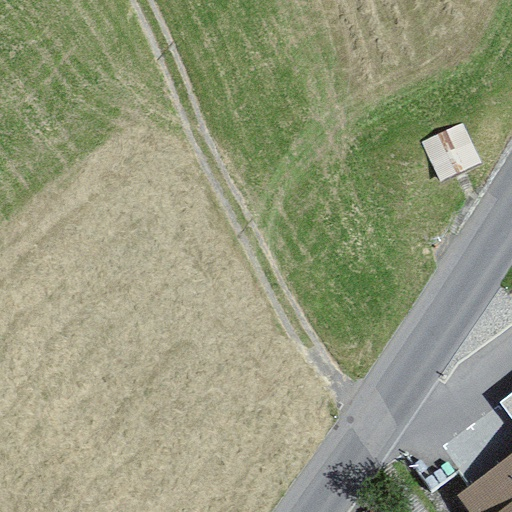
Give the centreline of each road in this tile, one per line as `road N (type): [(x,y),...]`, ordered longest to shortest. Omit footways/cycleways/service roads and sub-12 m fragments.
road 1 (track): [(366,447),(195,125),(141,0)]
road 2 (tertiary): [(511,221),(452,332),(318,511)]
